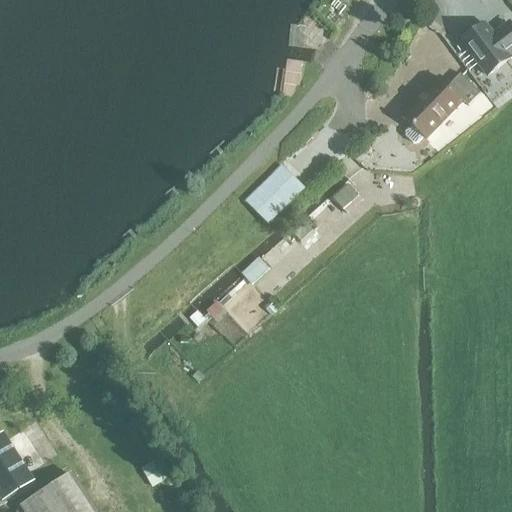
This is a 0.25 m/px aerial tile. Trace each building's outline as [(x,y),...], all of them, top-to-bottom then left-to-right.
[(462,43),(488,77),(511,59),(508,56),(511,53),(511,27),(510,24),(498,33),(500,35),(495,38),(485,26),(462,43)] [(511,82),(511,59),(489,77),(500,92),(511,82)] [(468,107),(481,94),(461,75),(449,87),(440,79),(403,117),(412,127),(406,133),(406,137),(413,144),(417,144),(424,138),(426,140),(463,102),(468,107)] [(269,225),(304,191),(284,170),(249,203),(269,225)] [(245,272),(256,284),(274,268),(263,256),(245,272)] [(0,500),(1,502),(32,482),(2,435),(0,435),(0,500)] [(23,511),(94,511),(71,475),(20,507),(23,511)]
